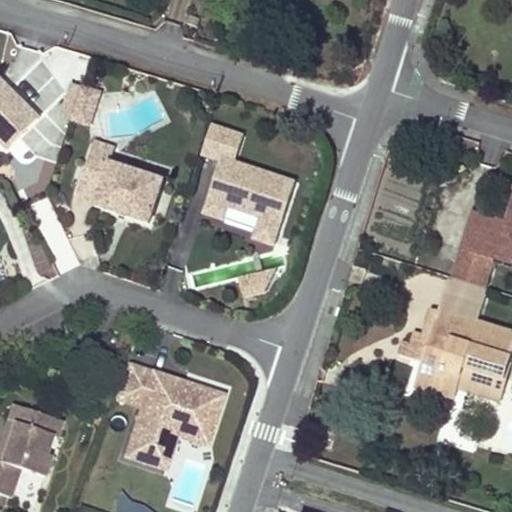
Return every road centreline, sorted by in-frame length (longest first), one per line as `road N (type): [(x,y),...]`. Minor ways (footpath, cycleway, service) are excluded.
road 1 (residential): [(367,124),(0,10)]
road 2 (unclassified): [(293,352),(103,285),(66,288),(0,320)]
road 3 (residential): [(367,124),(293,352)]
road 4 (residential): [(293,352),(241,511)]
road 5 (residential): [(511,124),(379,86)]
